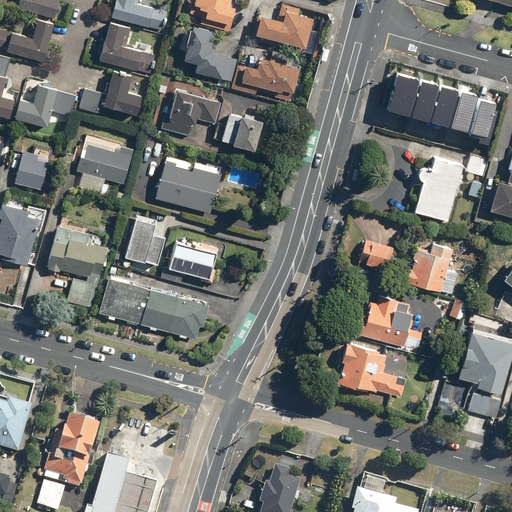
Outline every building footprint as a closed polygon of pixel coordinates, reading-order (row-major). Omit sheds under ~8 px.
[(16,0),(14,8),(52,18),(56,0),(16,0)] [(131,0),(112,0),(108,17),(146,27),(151,9),(131,3),(131,0)] [(188,0),(186,7),(190,8),(188,13),(200,16),(198,23),(228,31),(230,26),(227,25),(232,8),(225,6),(226,0),(188,0)] [(275,21),(256,16),(250,40),(301,53),(311,18),(297,15),(299,9),(280,4),(275,21)] [(30,37),(0,29),(0,50),(42,62),(52,23),(34,19),(30,37)] [(123,27),(107,22),(97,60),(134,69),(138,52),(118,46),(123,27)] [(180,61),(195,65),(193,72),(229,82),(235,58),(208,51),(213,32),(190,26),(180,61)] [(0,89),(8,58),(0,55),(0,116),(7,118),(12,99),(0,95),(0,89)] [(254,70),(235,65),(229,88),(254,94),(255,90),(274,95),(273,96),(288,100),(297,68),(284,65),(286,60),(269,56),(268,60),(259,58),(258,63),(256,62),(254,70)] [(130,76),(110,71),(104,94),(83,88),(78,107),(98,113),(100,106),(134,115),(140,96),(126,92),(130,76)] [(499,103),(397,74),(384,119),(486,148),(499,103)] [(74,95),(35,85),(30,103),(17,100),(12,119),(46,128),(50,111),(69,116),(74,95)] [(220,101),(174,89),(167,115),(163,114),(159,128),(190,136),(195,118),(214,123),(220,101)] [(260,122),(226,113),(219,140),(230,143),(229,145),(252,152),(260,122)] [(104,179),(122,184),(132,150),(134,142),(106,143),(87,138),(82,158),(79,157),(75,171),(78,172),(74,187),(105,195),(107,185),(103,183),(104,179)] [(50,158),(20,150),(12,183),(41,191),(50,158)] [(460,165),(431,157),(429,166),(426,167),(424,167),(420,168),(416,170),(415,175),(416,179),(420,182),(412,212),(446,221),(460,165)] [(511,157),(504,184),(495,182),(487,211),(511,217),(511,157)] [(208,213),(218,174),(214,173),(215,168),(175,158),(174,163),(162,160),(152,198),(208,213)] [(0,258),(26,265),(37,220),(25,217),(26,211),(0,204),(0,255),(0,256),(0,258)] [(153,224),(132,218),(122,258),(142,263),(142,262),(155,265),(162,237),(150,234),(153,224)] [(87,235),(54,226),(44,265),(46,266),(46,269),(57,272),(58,269),(86,276),(84,281),(71,277),(65,301),(90,307),(105,248),(101,247),(103,236),(92,235),(91,244),(85,243),(87,235)] [(359,251),(357,262),(386,270),(388,259),(392,247),(364,239),(359,251)] [(197,248),(172,241),(165,267),(162,266),(159,278),(179,283),(182,272),(199,277),(198,280),(210,283),(218,253),(214,252),(215,247),(199,243),(197,248)] [(427,251),(413,247),(410,258),(412,258),(404,283),(439,292),(439,291),(450,293),(455,272),(444,270),(450,249),(429,243),(427,251)] [(511,263),(499,279),(511,289),(511,263)] [(207,304),(106,278),(96,313),(194,339),(197,327),(201,328),(207,304)] [(373,303),(361,300),(352,333),(400,346),(401,344),(416,348),(421,332),(406,327),(409,314),(405,312),(407,305),(395,301),(396,300),(375,294),(373,303)] [(511,343),(467,332),(455,378),(475,383),(474,387),(499,393),(511,343)] [(377,350),(346,343),(346,346),(342,345),(340,354),(344,355),(336,384),(359,390),(360,388),(375,392),(375,390),(400,397),(405,378),(381,372),(383,364),(382,364),(384,355),(376,353),(377,350)] [(499,399),(470,391),(466,411),(494,418),(499,399)] [(0,446),(17,451),(30,404),(0,396),(0,446)] [(96,426),(65,418),(62,428),(60,428),(59,433),(54,431),(50,443),(46,442),(43,453),(47,455),(42,471),(44,472),(42,478),(77,488),(79,482),(80,482),(96,426)] [(114,511),(126,471),(129,459),(107,453),(92,507),(86,505),(84,511),(114,511)] [(287,511),(298,479),(287,475),(289,469),(274,464),(268,480),(264,478),(260,490),(264,491),(263,495),(259,494),(256,503),(260,504),(257,511),(287,511)] [(126,471),(114,511),(148,511),(157,480),(126,471)] [(0,504),(10,507),(16,485),(8,483),(9,480),(0,477),(0,504)] [(64,487),(42,481),(36,505),(57,511),(64,487)] [(415,511),(416,510),(393,504),(395,499),(353,488),(348,510),(350,511),(415,511)]
